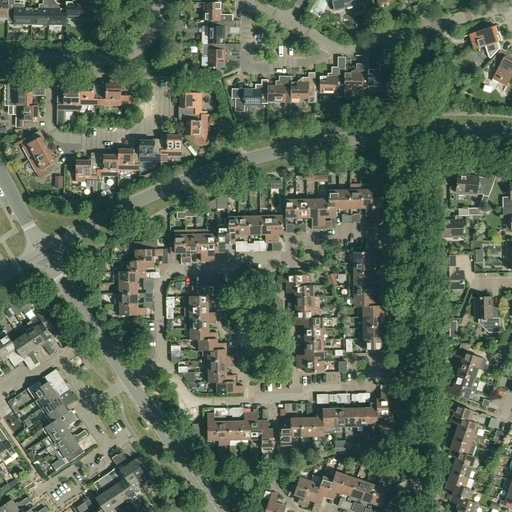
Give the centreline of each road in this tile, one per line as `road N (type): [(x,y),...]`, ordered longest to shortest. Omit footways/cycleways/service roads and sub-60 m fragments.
road 1 (tertiary): [(511,135),(410,133),(244,161),(158,193),(44,252)]
road 2 (residential): [(163,358),(200,402),(360,388),(360,357)]
road 3 (residential): [(163,358),(160,284),(171,271),(231,270),(242,260),(294,256)]
road 4 (residential): [(161,78),(142,126),(58,134),(49,59)]
road 5 (tertiary): [(218,511),(129,381)]
road 6 (unclassified): [(337,48),(254,70),(247,0)]
road 7 (tertiary): [(129,381),(44,252)]
road 8 (residential): [(49,59),(126,52),(151,34),(158,0)]
road 9 (residential): [(0,389),(57,359),(95,404)]
